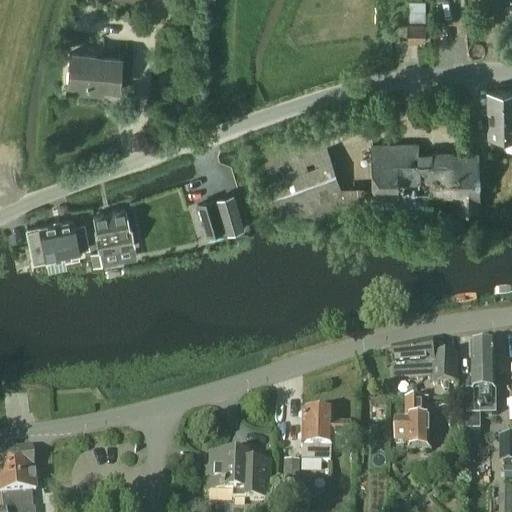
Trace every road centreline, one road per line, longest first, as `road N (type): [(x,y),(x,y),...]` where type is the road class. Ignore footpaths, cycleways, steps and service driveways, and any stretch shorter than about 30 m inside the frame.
road 1 (unclassified): [(0,216),(143,157),(340,91),(511,73)]
road 2 (tertiary): [(0,435),(150,408),(361,345),(511,315)]
